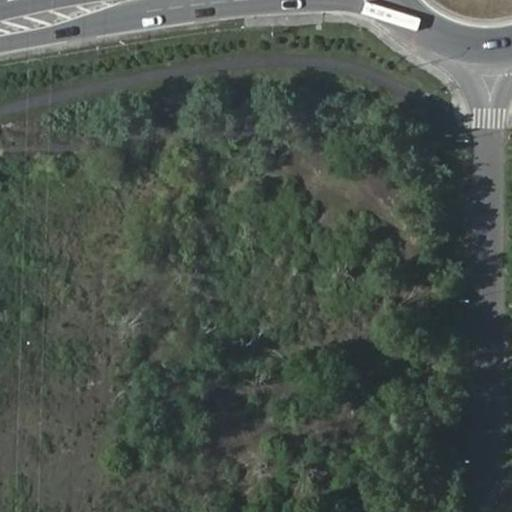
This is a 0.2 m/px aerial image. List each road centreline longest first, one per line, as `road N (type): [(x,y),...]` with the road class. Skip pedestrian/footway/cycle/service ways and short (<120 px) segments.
road 1 (unclassified): [(491,511),(491,101)]
road 2 (primary): [(143,0),(0,30)]
